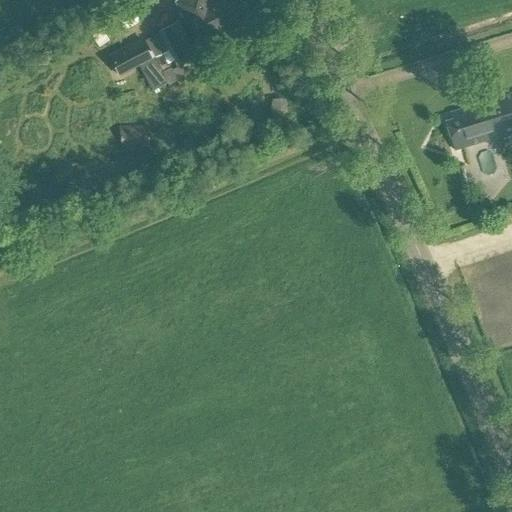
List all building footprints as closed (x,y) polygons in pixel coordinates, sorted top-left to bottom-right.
[(182,0),(175,4),(199,49),(247,24),(244,18),(251,14),(243,0),(216,0),(208,5),(205,0),(182,0)] [(177,24),(160,33),(179,69),(196,60),(177,24)] [(142,41),(109,58),(119,76),(151,59),(142,41)] [(163,55),(155,59),(162,73),(170,69),(163,55)] [(453,121),(446,123),(454,151),(511,133),(511,95),(473,107),(474,109),(465,112),(464,110),(451,114),(453,121)]
